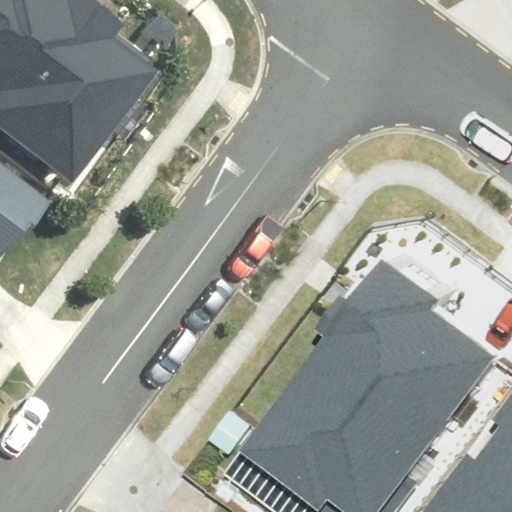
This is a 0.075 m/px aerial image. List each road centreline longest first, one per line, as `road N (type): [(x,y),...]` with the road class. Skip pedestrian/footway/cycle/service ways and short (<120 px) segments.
road 1 (residential): [(75,418),(371,33)]
road 2 (residential): [(511,137),(371,33)]
road 3 (residential): [(75,418),(200,511)]
